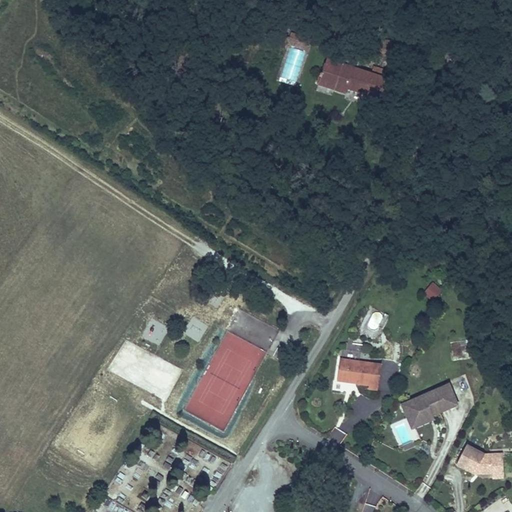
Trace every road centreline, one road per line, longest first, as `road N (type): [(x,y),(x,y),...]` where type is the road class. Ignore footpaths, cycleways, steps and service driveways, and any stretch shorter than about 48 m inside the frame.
road 1 (unclassified): [(511,8),(212,511)]
road 2 (track): [(304,312),(0,119)]
